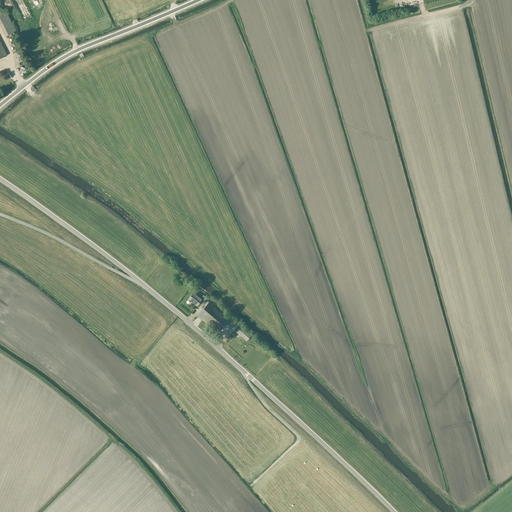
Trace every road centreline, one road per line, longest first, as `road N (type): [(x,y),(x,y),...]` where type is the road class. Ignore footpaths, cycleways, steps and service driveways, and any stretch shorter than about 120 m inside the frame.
road 1 (unclassified): [(394,511),(139,282)]
road 2 (unclassified): [(0,104),(77,49),(197,0)]
road 3 (unclassified): [(139,282),(0,178)]
road 4 (track): [(244,372),(297,440),(247,488)]
road 5 (unclassified): [(139,282),(0,214)]
